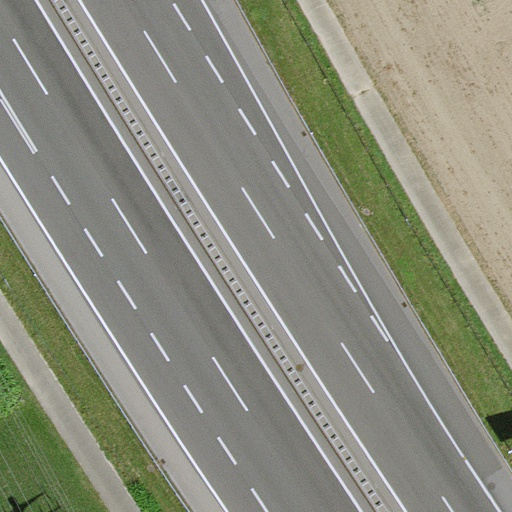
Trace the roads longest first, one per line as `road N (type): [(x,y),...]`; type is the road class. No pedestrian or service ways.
road 1 (motorway): [(449,511),(120,0)]
road 2 (motorway): [(0,18),(238,418),(305,511)]
road 3 (track): [(511,344),(307,0)]
road 4 (track): [(134,511),(0,310)]
